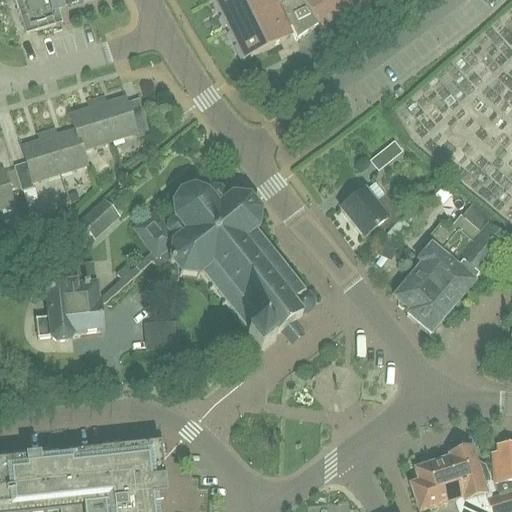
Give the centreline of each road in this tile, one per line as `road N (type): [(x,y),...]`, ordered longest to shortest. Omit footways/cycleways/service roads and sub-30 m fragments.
road 1 (tertiary): [(439,403),(243,154)]
road 2 (unclassified): [(266,511),(189,430),(165,417),(129,410),(0,424)]
road 3 (unclassified): [(243,154),(454,0)]
road 4 (residential): [(2,81),(17,83),(163,30)]
road 5 (tertiary): [(243,154),(163,30)]
